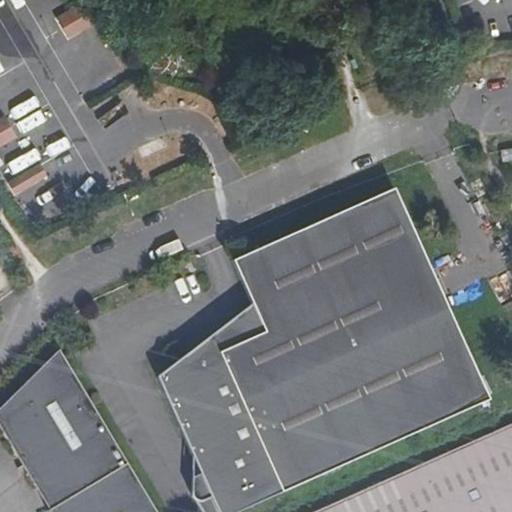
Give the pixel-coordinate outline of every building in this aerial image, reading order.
[(82,2),(56,18),(68,39),(95,24),(82,2)] [(3,117),(0,118),(0,146),(16,138),(3,117)] [(511,150),(498,153),(500,164),(511,162),(511,150)] [(40,164),(7,183),(13,195),(46,175),(40,164)] [(434,258),(401,185),(387,190),(238,256),(257,299),(271,329),(204,359),(206,362),(196,366),(190,350),(161,372),(214,492),(201,498),(212,511),(236,511),(495,396),(453,303),(408,324),(388,279),(434,258)] [(453,303),(434,258),(388,279),(408,324),(453,303)] [(271,329),(257,299),(190,350),(196,366),(206,362),(204,359),(271,329)] [(0,417),(57,511),(164,511),(64,345),(0,409),(0,417)] [(511,511),(511,422),(311,511),(511,511)]
